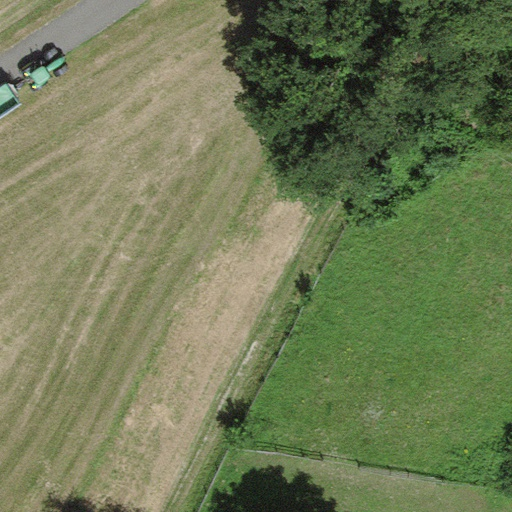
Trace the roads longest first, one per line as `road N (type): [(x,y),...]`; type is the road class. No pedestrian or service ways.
road 1 (track): [(182,511),(330,203),(458,0)]
road 2 (residential): [(0,74),(112,0)]
